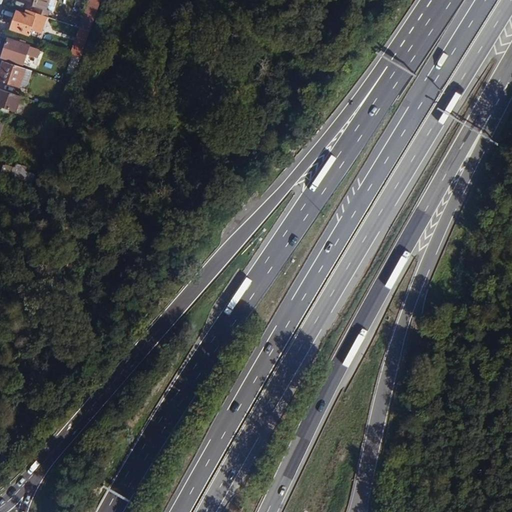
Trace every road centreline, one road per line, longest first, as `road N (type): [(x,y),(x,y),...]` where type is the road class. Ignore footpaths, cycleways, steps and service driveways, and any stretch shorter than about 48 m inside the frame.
road 1 (motorway): [(485,0),(179,511)]
road 2 (motorway): [(206,511),(508,0)]
road 3 (motorway): [(416,46),(30,479)]
road 4 (motorway): [(416,46),(110,511)]
road 5 (motorway): [(267,511),(333,375),(511,67)]
road 6 (motorway): [(358,511),(402,327),(511,72)]
